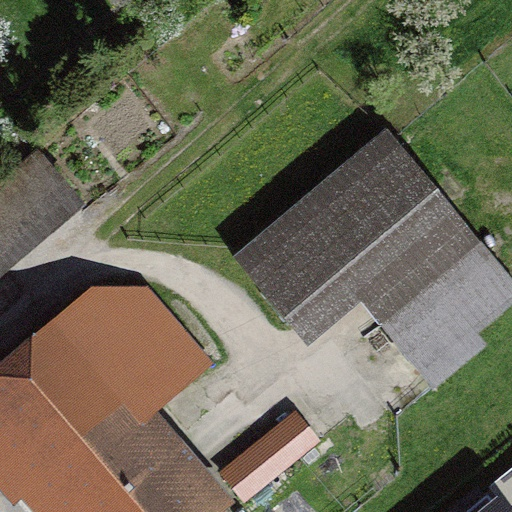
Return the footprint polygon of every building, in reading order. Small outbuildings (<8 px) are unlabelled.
[(511,296),(382,143),(236,267),(292,332),(348,284),(432,383),(511,315),(511,296)] [(39,164),(0,194),(0,267),(74,208),(39,164)] [(119,278),(0,374),(0,442),(57,511),(204,511),(136,429),(200,377),(119,278)] [(299,423),(230,475),(248,500),(318,448),(299,423)] [(511,473),(498,484),(511,502),(511,501),(511,473)] [(504,511),(497,502),(485,511),(504,511)]
